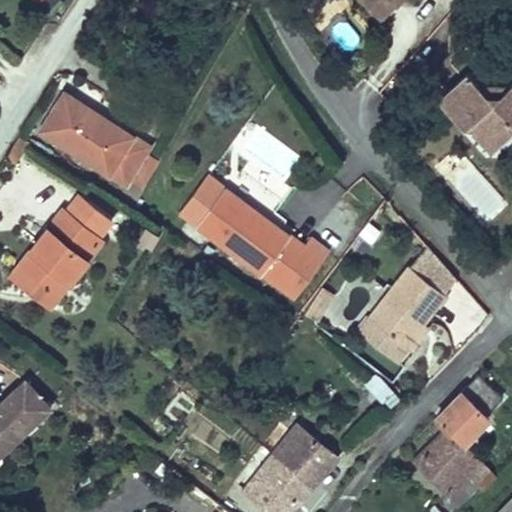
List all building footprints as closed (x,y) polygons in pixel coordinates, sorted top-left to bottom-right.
[(38,0),(54,11),(62,0),(38,0)] [(364,0),(381,16),(396,0),(364,0)] [(343,18),(330,29),(347,49),(360,38),(343,18)] [(511,82),(510,84),(498,95),(489,95),(478,83),(469,72),(447,91),(461,105),(453,112),(466,126),(470,123),(492,146),(511,127),(511,82)] [(498,95),(510,84),(478,83),(489,95),(498,95)] [(150,144),(65,91),(41,129),(126,182),(129,177),(143,186),(159,159),(146,150),(150,144)] [(461,105),(447,91),(440,98),(453,112),(461,105)] [(14,161),(27,139),(19,134),(6,156),(14,161)] [(305,245),(260,214),(259,216),(253,212),(254,209),(224,187),(197,224),(279,282),(295,293),(327,248),(311,236),(305,245)] [(70,278),(102,237),(98,234),(112,215),(81,191),(66,210),(62,207),(17,265),(48,289),(61,272),(70,278)] [(425,319),(446,291),(410,263),(370,315),(406,343),(425,319)] [(48,289),(17,265),(12,273),(51,303),(70,278),(61,272),(48,289)] [(474,330),(490,311),(458,284),(448,296),(465,310),(459,318),(474,330)] [(322,309),(332,293),(321,285),(311,302),(322,309)] [(316,319),(322,309),(311,302),(305,312),(316,319)] [(406,343),(370,315),(360,328),(401,359),(411,346),(406,343)] [(411,346),(429,322),(425,319),(406,343),(411,346)] [(390,407),(401,392),(371,371),(361,386),(390,407)] [(486,413),(503,396),(478,373),(437,415),(449,427),(464,442),(465,441),(489,416),(486,413)] [(52,405),(27,377),(0,402),(0,453),(25,430),(52,405)] [(325,469),(338,454),(298,423),(274,453),(313,483),(325,469)] [(468,473),(481,458),(465,441),(464,442),(449,427),(415,460),(450,491),(467,472),(468,473)] [(288,511),(294,505),(313,483),(274,453),(244,490),(271,511),(288,511)] [(475,480),(487,465),(481,458),(468,473),(475,480)] [(483,488),(496,473),(487,465),(475,480),(483,488)] [(511,511),(511,497),(498,511),(511,511)]
